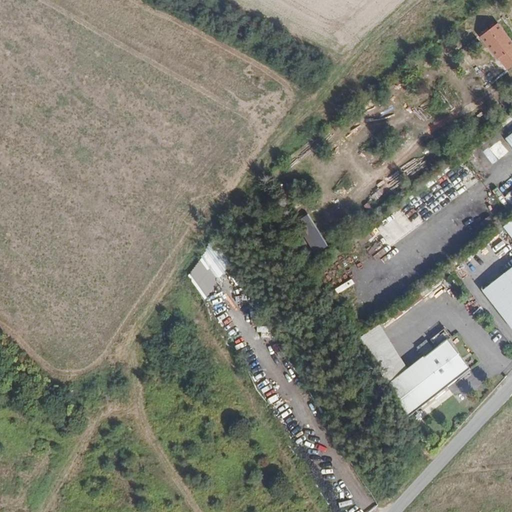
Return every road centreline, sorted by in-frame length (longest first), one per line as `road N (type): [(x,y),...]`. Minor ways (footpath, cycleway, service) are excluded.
road 1 (track): [(41,511),(110,384),(282,126),(412,0)]
road 2 (tertiary): [(511,386),(394,511)]
road 3 (unknown): [(511,372),(449,317),(431,318),(397,340)]
